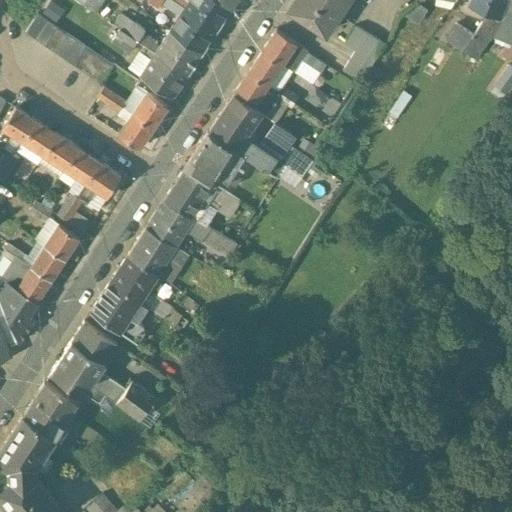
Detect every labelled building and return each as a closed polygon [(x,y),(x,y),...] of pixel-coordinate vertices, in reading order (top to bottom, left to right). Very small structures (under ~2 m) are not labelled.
[(46,0),(43,8),(59,14),(63,0),(46,0)] [(218,23),(182,0),(178,0),(176,4),(180,7),(170,24),(203,46),(218,23)] [(233,1),(230,0),(182,0),(218,23),(233,1)] [(291,0),(290,3),(325,26),(335,11),(332,8),(337,0),(291,0)] [(470,0),(468,6),(487,14),(484,22),(481,20),(473,33),(456,22),(445,38),(475,58),(504,15),(510,0),(470,0)] [(511,0),(510,0),(505,14),(493,33),(511,41),(511,0)] [(423,14),(410,6),(401,12),(400,13),(415,24),(423,14)] [(38,7),(26,25),(35,32),(48,13),(38,7)] [(144,22),(123,8),(115,19),(120,22),(137,34),(142,26),(144,22)] [(48,13),(35,32),(45,38),(57,20),(48,13)] [(387,37),(357,19),(346,37),(356,43),(343,64),(363,76),(387,37)] [(57,20),(45,38),(54,45),(67,26),(57,20)] [(137,34),(120,22),(112,34),(129,45),(137,34)] [(297,37),(277,23),(262,44),(283,58),(297,37)] [(203,46),(170,24),(159,40),(156,38),(157,36),(142,26),(137,34),(150,43),(188,68),(203,46)] [(67,26),(54,45),(64,51),(76,33),(67,26)] [(76,33),(64,51),(73,58),(86,39),(76,33)] [(297,37),(283,58),(294,65),(302,54),(308,46),(308,44),(297,37)] [(86,39),(73,58),(83,64),(95,46),(86,39)] [(188,68),(150,43),(147,49),(151,52),(140,69),(173,91),(188,68)] [(283,58),(262,44),(249,65),(270,79),(283,58)] [(95,46),(83,64),(92,70),(105,52),(95,46)] [(325,57),(308,46),(302,54),(320,65),(325,57)] [(105,52),(92,70),(102,77),(114,59),(105,52)] [(511,65),(507,63),(494,85),(508,93),(511,84),(511,65)] [(270,79),(249,65),(235,86),(256,100),(270,79)] [(270,79),(256,100),(265,107),(276,90),(279,85),(270,79)] [(115,87),(104,80),(97,90),(108,98),(115,87)] [(291,85),(283,80),(279,85),(276,90),(284,96),(291,85)] [(332,106),(337,94),(312,82),(307,94),(332,106)] [(147,85),(133,106),(154,120),(168,99),(147,85)] [(299,91),(291,85),(284,96),(292,101),(299,91)] [(126,94),(115,87),(108,98),(119,105),(126,94)] [(228,95),(209,125),(244,147),(262,160),(271,147),(265,143),(267,140),(261,136),(256,144),(243,136),(257,115),(228,95)] [(37,114),(16,100),(2,120),(24,135),(37,114)] [(154,120),(133,106),(119,127),(140,141),(154,120)] [(58,127),(37,114),(24,135),(44,148),(58,127)] [(296,131),(275,116),(265,131),(286,146),(296,131)] [(244,147),(209,125),(184,162),(211,180),(219,168),(235,179),(244,166),(236,160),(244,147)] [(79,141),(58,127),(44,148),(65,162),(79,141)] [(100,155),(79,141),(65,162),(86,176),(100,155)] [(20,152),(9,145),(1,157),(12,163),(20,152)] [(121,169),(100,155),(86,176),(77,190),(82,193),(82,194),(87,198),(97,183),(107,190),(121,169)] [(12,163),(1,157),(0,158),(0,170),(5,174),(12,163)] [(184,162),(164,193),(192,210),(211,180),(184,162)] [(240,195),(219,182),(208,197),(230,211),(240,195)] [(77,190),(72,186),(65,197),(75,204),(82,194),(82,193),(77,190)] [(192,210),(164,193),(147,219),(174,237),(192,210)] [(37,195),(30,205),(38,211),(45,200),(37,195)] [(75,204),(65,197),(57,208),(68,215),(75,204)] [(45,200),(38,211),(46,216),(53,205),(45,200)] [(80,231),(59,217),(45,239),(66,253),(80,231)] [(174,237),(147,219),(129,247),(158,267),(172,246),(177,238),(174,237)] [(9,237),(2,248),(10,253),(17,242),(9,237)] [(205,256),(177,238),(172,246),(179,250),(174,257),(176,263),(193,274),(205,256)] [(66,253),(45,239),(31,259),(52,273),(66,253)] [(25,248),(17,242),(10,253),(14,256),(18,258),(22,253),(25,248)] [(158,267),(129,247),(111,274),(140,294),(158,267)] [(31,259),(22,253),(18,258),(14,256),(4,272),(8,275),(38,295),(52,273),(31,259)] [(140,294),(111,274),(90,305),(137,336),(138,336),(137,335),(144,326),(143,321),(130,312),(141,294),(140,294)] [(38,295),(8,275),(0,287),(0,317),(11,313),(20,334),(21,333),(23,330),(22,329),(24,326),(25,326),(28,322),(27,321),(30,318),(31,318),(35,312),(29,308),(38,295)] [(172,299),(153,286),(145,297),(164,310),(172,299)] [(20,334),(11,313),(0,317),(0,318),(11,345),(12,345),(10,340),(22,335),(21,333),(20,334)] [(118,337),(84,315),(52,364),(70,376),(76,367),(91,377),(92,377),(100,364),(118,337)] [(0,354),(0,355),(13,348),(11,345),(0,318),(0,354)] [(145,354),(126,381),(100,364),(92,377),(140,412),(152,395),(155,397),(159,392),(161,394),(174,377),(145,354)] [(34,391),(69,412),(79,396),(45,375),(34,391)] [(69,412),(34,391),(24,408),(57,429),(69,412)] [(22,470),(36,472),(37,460),(58,430),(57,429),(24,408),(0,444),(0,459),(7,464),(9,476),(22,470)] [(0,490),(13,506),(44,481),(36,472),(22,470),(9,476),(0,483),(0,490)] [(175,473),(138,505),(142,509),(139,511),(172,511),(194,493),(175,473)] [(44,481),(13,506),(19,511),(42,511),(58,497),(44,481)] [(106,487),(85,502),(91,511),(104,511),(117,503),(106,487)] [(91,511),(85,502),(74,510),(75,511),(91,511)]
